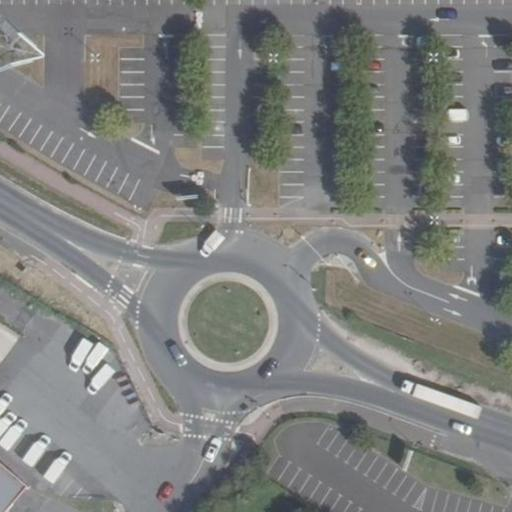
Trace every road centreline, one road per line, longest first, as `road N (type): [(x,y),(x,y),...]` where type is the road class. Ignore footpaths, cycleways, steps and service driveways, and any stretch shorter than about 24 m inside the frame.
road 1 (primary): [(202,261),(140,258),(39,224)]
road 2 (primary): [(39,224),(152,334)]
road 3 (primary): [(152,334),(172,377),(192,390),(234,396),(269,378)]
road 4 (primary): [(397,390),(289,307)]
road 5 (primary): [(269,378),(397,390)]
road 6 (primary): [(397,390),(511,438)]
